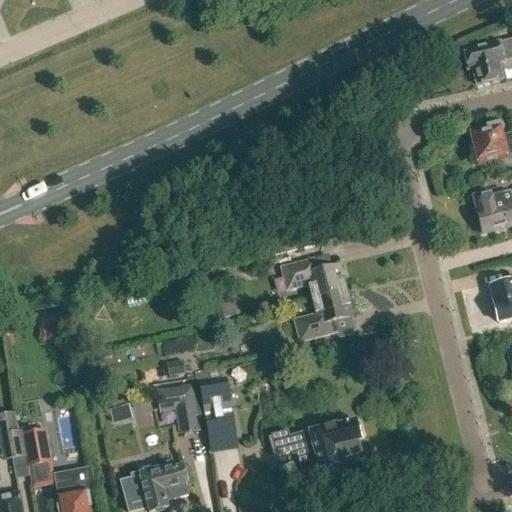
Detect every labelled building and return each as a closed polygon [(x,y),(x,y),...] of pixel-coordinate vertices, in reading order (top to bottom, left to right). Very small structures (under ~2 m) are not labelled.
[(511,41),(463,53),(468,73),(473,72),(477,88),(503,82),(499,65),(511,62),(511,41)] [(511,136),(501,139),(498,128),(485,131),(483,128),(479,128),(476,130),(474,133),(471,134),(475,153),(472,154),(474,164),(478,164),(479,167),(505,160),(511,158),(511,136)] [(497,183),(478,187),(481,197),(497,193),(500,192),(497,183)] [(511,196),(501,199),(500,192),(497,193),(481,197),(473,199),(482,236),(511,228),(511,196)] [(282,247),(284,256),(319,247),(317,238),(282,247)] [(307,285),(312,302),(346,294),(340,268),(321,273),(318,261),(281,270),(286,291),(307,285)] [(195,280),(171,286),(174,300),(199,293),(195,280)] [(511,283),(489,289),(498,325),(511,322),(511,283)] [(353,319),(346,294),(312,302),(316,319),(295,325),(300,345),(337,336),(334,324),(353,319)] [(14,322),(3,324),(5,338),(17,336),(14,322)] [(176,364),(167,366),(169,379),(185,376),(185,373),(183,363),(176,364)] [(224,380),(200,383),(207,433),(232,429),(224,380)] [(193,389),(155,395),(159,416),(174,414),(178,439),(201,436),(193,389)] [(16,481),(29,479),(21,435),(21,433),(18,433),(15,415),(0,417),(0,446),(3,464),(12,462),(16,481)] [(355,425),(355,423),(337,428),(337,426),(308,433),(309,434),(288,440),(287,434),(272,439),(277,458),(292,454),(293,457),(297,456),(302,473),(318,469),(319,472),(338,467),(336,461),(361,455),(358,443),(360,442),(360,441),(362,437),(363,437),(360,427),(355,425)] [(21,435),(29,479),(31,490),(55,486),(46,430),(21,435)] [(166,473),(165,470),(132,479),(132,482),(121,484),(128,511),(142,511),(148,511),(161,511),(167,510),(166,504),(188,499),(185,487),(187,487),(186,486),(187,485),(188,483),(188,482),(189,481),(189,479),(189,477),(188,476),(187,474),(186,473),(185,472),(184,471),(182,471),(182,469),(166,473)] [(92,496),(88,470),(65,475),(65,487),(56,488),(58,500),(59,511),(88,511),(88,509),(89,507),(88,498),(92,497),(92,496)] [(21,511),(19,496),(0,499),(0,511),(21,511)]
